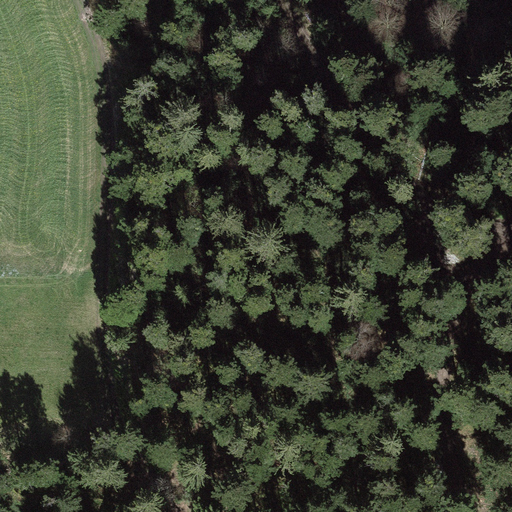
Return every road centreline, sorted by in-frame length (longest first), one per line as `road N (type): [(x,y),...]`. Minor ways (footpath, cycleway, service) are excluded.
road 1 (track): [(279,0),(407,201),(481,276)]
road 2 (track): [(472,511),(444,435),(444,364),(481,276),(511,244)]
